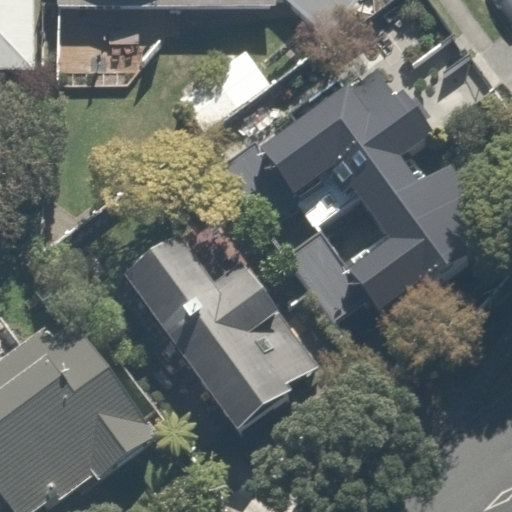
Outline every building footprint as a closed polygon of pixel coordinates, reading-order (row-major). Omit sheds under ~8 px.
[(0,0),(0,90),(50,90),(49,0),(0,0)] [(63,0),(63,25),(296,27),(297,14),(345,53),(385,4),(380,0),(63,0)] [(287,100),(259,60),(178,117),(206,157),(287,100)] [(511,290),(511,240),(437,128),(411,89),(288,171),(324,225),(361,200),(410,272),(369,299),(402,350),(453,316),(459,326),(511,290)] [(237,247),(159,302),(287,482),(364,427),(237,247)] [(61,511),(161,450),(85,329),(0,381),(0,511),(61,511)] [(0,361),(14,352),(0,331),(0,361)]
